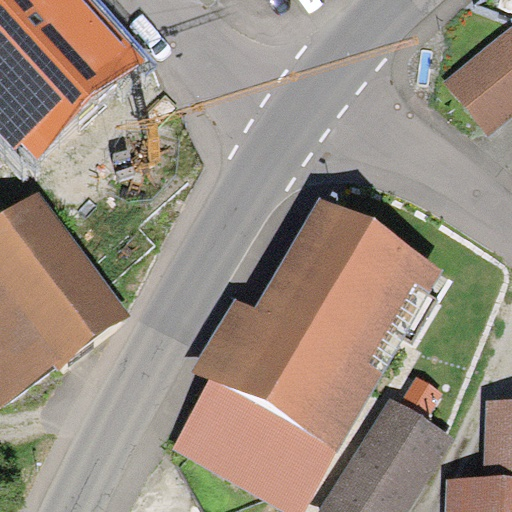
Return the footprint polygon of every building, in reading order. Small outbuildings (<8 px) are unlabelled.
[(0,0),(0,112),(37,156),(128,79),(61,0),(0,0)] [(511,119),(511,36),(451,87),(492,136),(511,119)] [(0,403),(3,409),(118,328),(36,212),(0,237),(0,403)] [(212,391),(176,451),(279,511),(296,511),(433,282),(318,214),(255,319),(235,307),(192,380),(212,391)] [(410,511),(452,446),(390,407),(323,511),(410,511)] [(511,511),(511,407),(501,407),(492,502),(455,499),(453,511),(511,511)]
